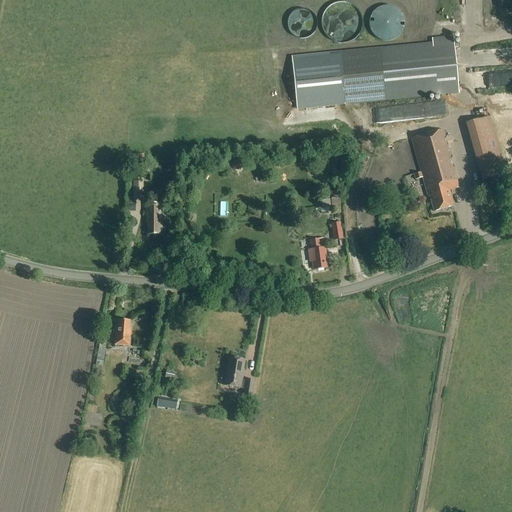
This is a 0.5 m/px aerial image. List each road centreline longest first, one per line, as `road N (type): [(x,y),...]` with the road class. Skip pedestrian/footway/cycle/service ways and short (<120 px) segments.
road 1 (tertiary): [(511,229),(377,280),(313,294),(52,273),(0,257)]
road 2 (track): [(165,284),(122,511)]
